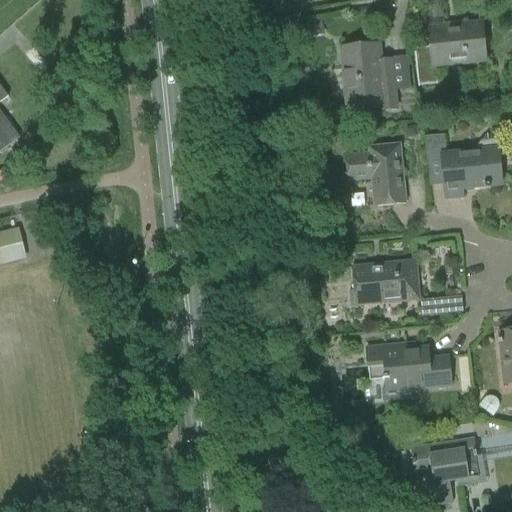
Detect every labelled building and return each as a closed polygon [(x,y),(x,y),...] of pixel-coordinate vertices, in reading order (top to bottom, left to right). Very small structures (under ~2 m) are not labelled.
[(418,84),(435,83),(434,68),(486,62),(483,43),(481,23),(428,29),(430,49),(414,50),(418,84)] [(321,24),(308,26),(309,38),(323,37),(321,24)] [(379,63),(378,46),(342,49),(347,109),(395,104),(391,62),(379,63)] [(0,111),(0,104),(9,98),(0,85),(0,153),(20,139),(0,111)] [(415,128),(405,129),(405,135),(410,138),(418,137),(417,128),(415,128)] [(495,152),(500,147),(486,135),(470,154),(446,157),(444,136),(424,138),(429,188),(444,186),(445,199),(461,198),(460,189),(500,186),(497,152),(495,152)] [(405,206),(399,146),(367,149),(367,155),(344,158),(346,183),(370,181),(373,209),(405,206)] [(0,235),(0,264),(23,259),(17,232),(0,235)] [(354,307),(418,302),(415,263),(351,269),(354,307)] [(447,315),(446,301),(432,303),(434,316),(438,316),(439,323),(442,323),(441,316),(447,315)] [(511,332),(498,334),(503,386),(511,384),(511,332)] [(366,349),(369,382),(385,380),(386,394),(450,388),(447,359),(427,360),(426,350),(414,351),(413,344),(366,349)] [(482,401),(478,408),(492,418),(497,412),(498,407),(498,403),(495,399),(491,397),(486,398),(482,401)] [(474,418),(472,400),(455,402),(457,415),(462,415),(462,419),(474,418)] [(429,448),(409,451),(413,476),(431,474),(436,507),(452,504),(449,483),(468,480),(478,479),(474,458),(476,457),(473,440),(429,448)]
